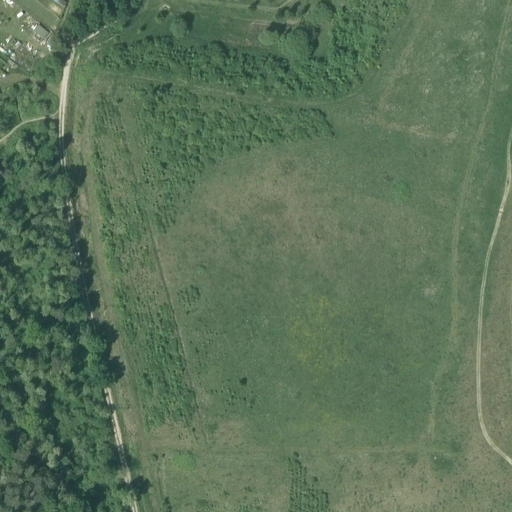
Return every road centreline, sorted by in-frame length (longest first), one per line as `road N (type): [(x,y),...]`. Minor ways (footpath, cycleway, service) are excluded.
road 1 (track): [(73,46),(61,114),(66,196),(133,511)]
road 2 (track): [(90,511),(0,413)]
